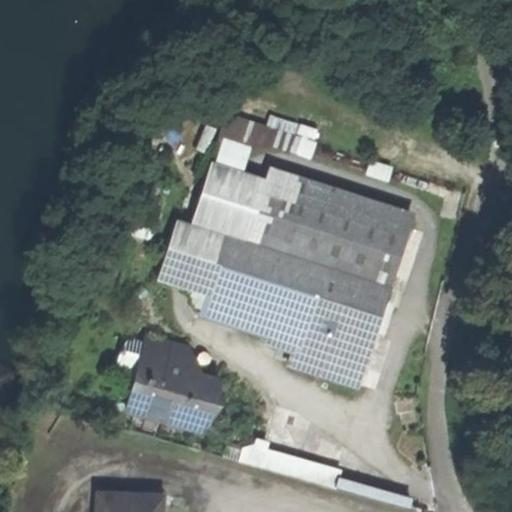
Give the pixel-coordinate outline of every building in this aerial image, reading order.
[(219,142),(249,152),(253,140),(309,159),(315,143),(291,135),(294,126),(271,119),(275,108),(234,95),(219,142)] [(242,174),(249,152),(219,142),(212,165),(242,174)] [(372,157),(367,173),(390,179),(394,164),(372,157)] [(245,243),(264,181),(242,174),(212,165),(207,164),(188,225),(222,236),(245,243)] [(245,243),(388,288),(413,211),(269,165),(264,181),(245,243)] [(203,295),(222,236),(188,225),(173,220),(154,280),(203,295)] [(388,288),(245,243),(222,236),(203,295),(196,315),(363,367),(388,288)] [(146,338),(125,412),(196,432),(211,381),(199,378),(185,349),(146,338)] [(244,444),(239,460),(340,487),(343,475),(346,465),(272,445),(273,440),(258,436),(257,441),(244,444)] [(343,475),(340,487),(411,506),(415,494),(343,475)] [(94,495),(93,511),(157,511),(158,496),(94,495)]
